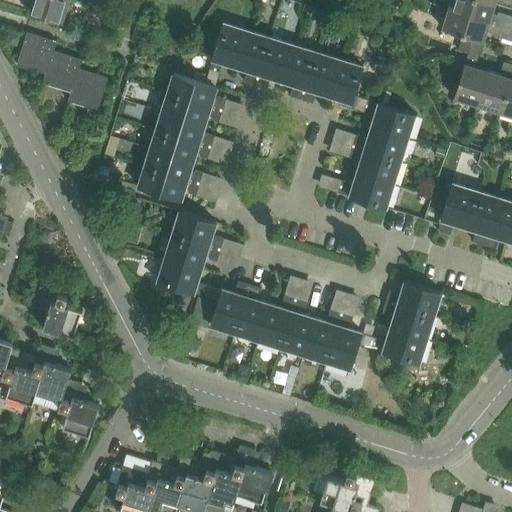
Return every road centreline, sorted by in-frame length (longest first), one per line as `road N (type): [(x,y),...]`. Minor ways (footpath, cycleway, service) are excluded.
road 1 (tertiary): [(152,370),(0,82)]
road 2 (residential): [(292,214),(317,125),(251,107),(226,197),(263,208)]
road 3 (tertiary): [(418,458),(175,385),(152,370)]
road 4 (residential): [(263,208),(250,249),(369,286),(399,243)]
road 5 (residential): [(69,511),(152,370)]
